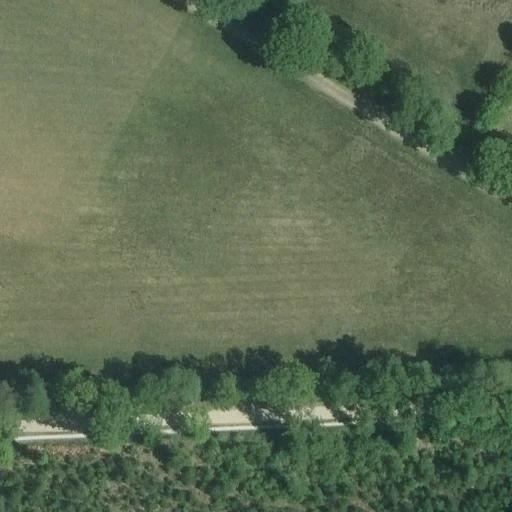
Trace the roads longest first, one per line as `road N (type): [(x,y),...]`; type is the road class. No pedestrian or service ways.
road 1 (track): [(0,429),(511,408)]
road 2 (track): [(511,198),(185,0)]
